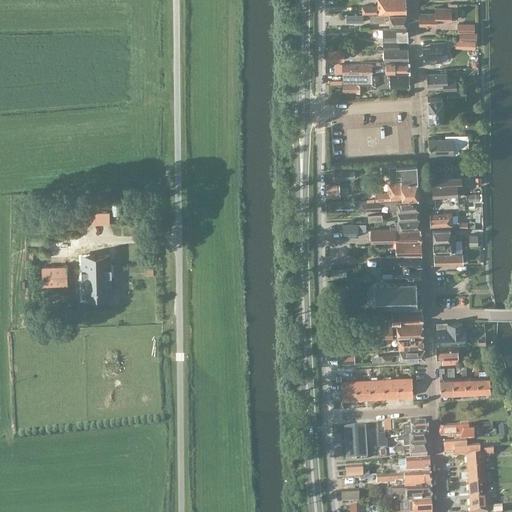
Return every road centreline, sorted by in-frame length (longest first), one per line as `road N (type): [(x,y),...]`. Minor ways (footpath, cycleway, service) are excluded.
road 1 (unclassified): [(181,511),(175,0)]
road 2 (primary): [(315,511),(300,178)]
road 3 (residential): [(325,417),(318,113)]
road 4 (residential): [(427,315),(417,105)]
